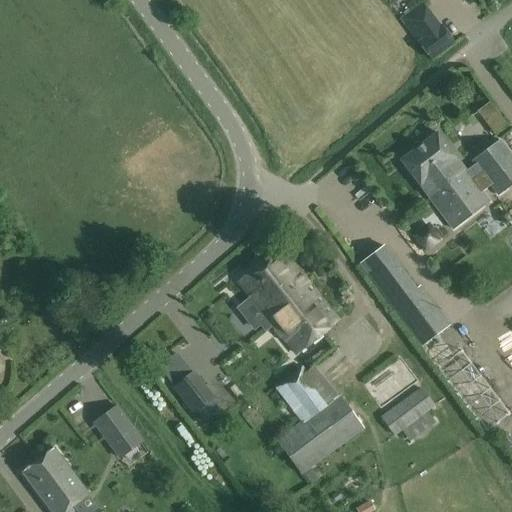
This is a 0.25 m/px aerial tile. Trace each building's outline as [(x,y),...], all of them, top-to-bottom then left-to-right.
[(454,43),(441,26),(419,43),(431,59),(454,43)] [(419,147),(401,160),(428,196),(440,213),(453,229),(471,216),(489,202),(482,193),(486,189),(491,186),(494,191),(498,197),(511,187),(511,186),(511,157),(509,153),(495,164),(482,174),(484,176),(474,183),(464,169),(455,158),(437,133),(419,147)] [(502,143),(474,163),(481,173),(482,174),(495,164),(509,153),(502,143)] [(384,245),(359,264),(392,308),(418,288),(417,288),(384,245)] [(280,247),(239,282),(296,353),(337,320),(280,247)] [(418,288),(392,308),(422,346),(451,324),(421,285),(417,288),(418,288)] [(195,415),(214,399),(188,369),(183,363),(168,375),(176,385),(174,387),(171,389),(195,415)] [(341,395),(339,396),(315,365),(306,372),(303,367),(274,388),(279,393),(265,404),(278,422),(293,410),(301,422),(275,441),(300,476),(303,474),(311,485),(319,479),(311,468),(364,430),(341,395)] [(511,383),(502,367),(495,372),(507,392),(511,388),(511,383)] [(421,388),(380,417),(394,436),(435,407),(421,388)] [(120,458),(142,441),(116,406),(94,423),(120,458)] [(64,493),(78,511),(99,511),(88,495),(88,494),(54,448),(40,458),(53,474),(49,478),(60,495),(64,493)] [(53,474),(40,458),(22,472),(51,511),(64,511),(73,506),(76,511),(78,511),(64,493),(60,495),(49,478),(53,474)] [(374,511),(371,501),(354,506),(356,511),(374,511)]
